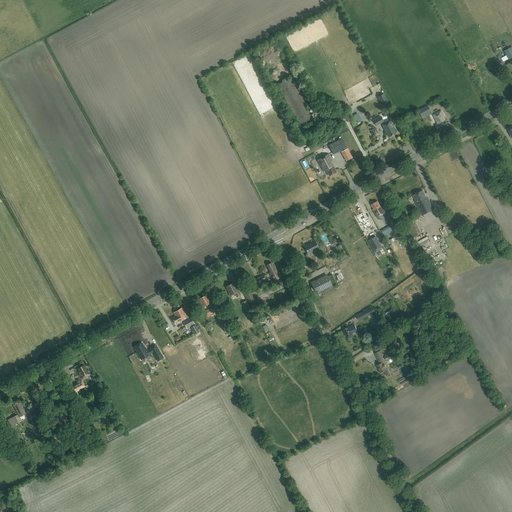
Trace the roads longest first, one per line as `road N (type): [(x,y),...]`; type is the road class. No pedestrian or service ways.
road 1 (secondary): [(0,384),(274,234)]
road 2 (tertiary): [(416,511),(274,234)]
road 3 (secondary): [(274,234),(511,103)]
